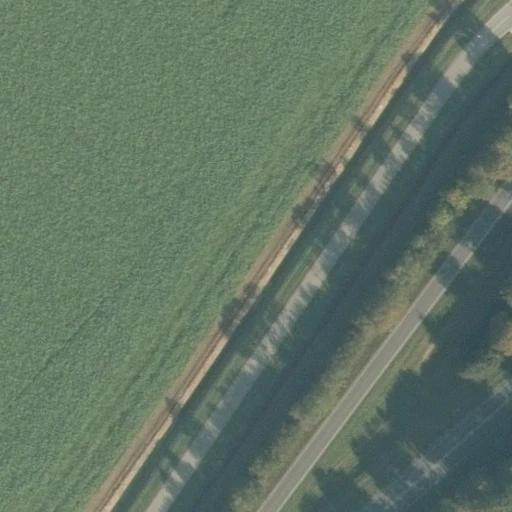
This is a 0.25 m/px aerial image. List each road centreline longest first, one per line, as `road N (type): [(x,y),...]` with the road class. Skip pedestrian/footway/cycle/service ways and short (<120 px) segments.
road 1 (unclassified): [(156,511),(464,58),(511,12)]
road 2 (trunk): [(511,185),(265,511)]
road 3 (trunk): [(386,511),(511,400)]
